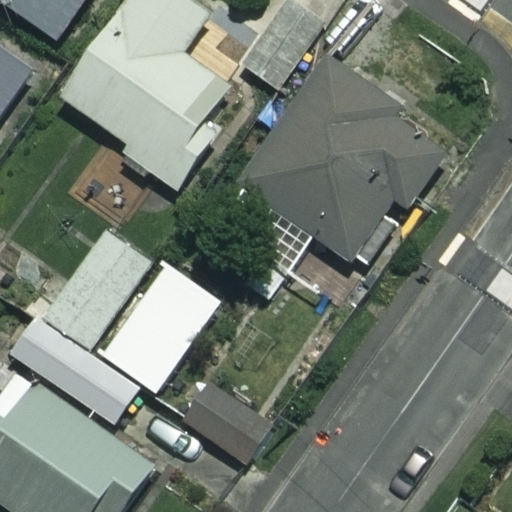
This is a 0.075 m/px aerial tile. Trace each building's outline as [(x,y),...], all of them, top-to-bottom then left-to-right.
[(8,0),(65,40),(93,0),(8,0)] [(129,156),(187,195),(230,133),(217,124),(244,84),(232,76),(243,60),(207,35),(221,14),(201,0),(140,0),(72,99),(138,144),(129,156)] [(307,0),(295,0),(252,68),(285,89),(291,81),(307,91),(323,64),(308,55),(333,16),(307,0)] [(0,127),(43,67),(0,36),(0,127)] [(247,181),(374,275),(410,227),(393,214),(407,195),(417,202),(457,148),(338,59),(247,181)] [(24,367),(117,433),(147,391),(96,354),(160,264),(119,234),(48,332),(36,324),(11,358),(24,367)] [(272,436),(172,366),(150,398),(250,468),(272,436)] [(117,433),(24,367),(0,399),(0,494),(24,511),(132,511),(165,467),(128,440),(117,433)]
